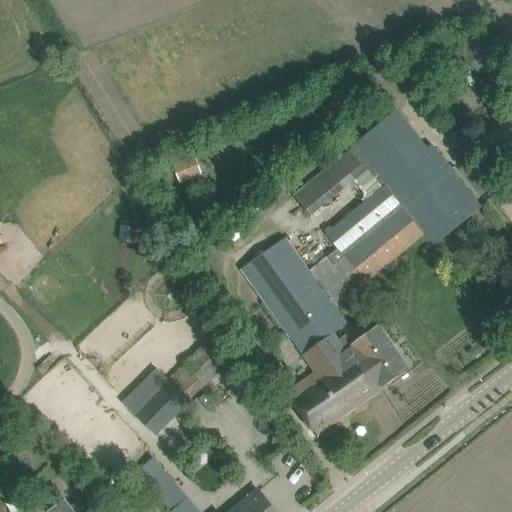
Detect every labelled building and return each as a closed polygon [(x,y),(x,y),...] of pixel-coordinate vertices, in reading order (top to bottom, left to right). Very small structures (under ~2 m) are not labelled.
[(483,65),(474,40),(458,45),(467,70),(483,65)] [(286,239),(242,270),(303,355),(333,334),(346,324),(334,307),(369,279),(420,237),(425,232),(435,244),(481,207),(451,170),(398,110),(349,150),(366,171),(379,189),(325,234),(338,248),(308,270),(286,239)] [(292,197),(309,217),(363,169),(345,149),(292,197)] [(193,152),(171,161),(178,183),(201,174),(193,152)] [(316,373),(287,394),(305,419),(317,435),(382,389),(410,369),(398,353),(379,325),(352,345),(346,336),(338,341),(333,334),(303,355),(316,373)] [(168,381),(154,395),(175,415),(235,356),(215,336),(168,381)] [(165,425),(144,404),(134,415),(155,435),(165,425)] [(189,498),(172,477),(155,458),(139,472),(156,492),(173,511),(189,498)] [(275,511),(270,506),(258,490),(230,511),(275,511)]
